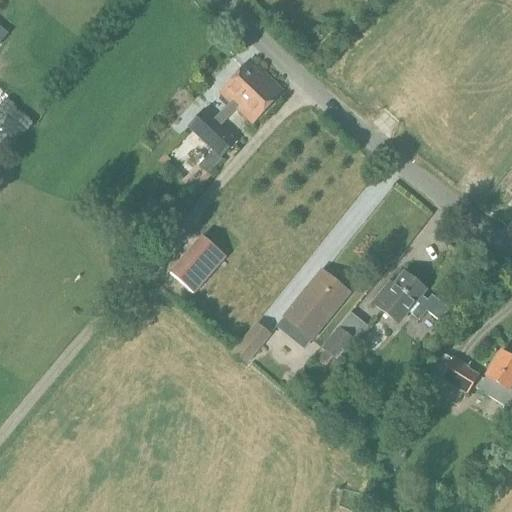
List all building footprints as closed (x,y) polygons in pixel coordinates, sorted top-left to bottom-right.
[(250,123),(280,92),(249,62),(219,94),(250,123)] [(218,155),(233,138),(202,110),(187,127),(218,155)] [(0,125),(0,136),(4,140),(9,133),(0,125)] [(184,141),(173,150),(183,162),(194,154),(184,141)] [(212,150),(197,166),(206,174),(221,158),(212,150)] [(191,294),(224,257),(202,237),(169,274),(191,294)] [(311,341),(349,295),(320,272),(282,318),(311,341)] [(424,291),(404,274),(393,286),(389,284),(372,304),(396,325),(408,311),(418,320),(425,311),(438,321),(447,309),(431,296),(427,301),(420,295),(424,291)] [(245,364),(270,333),(257,322),(232,353),(245,364)] [(340,363),(356,343),(358,340),(339,325),(312,358),(324,367),(332,357),(340,363)] [(507,392),(511,383),(511,361),(499,353),(485,377),(476,391),(486,397),(495,384),(507,392)] [(466,394),(477,378),(451,361),(440,377),(466,394)] [(400,431),(387,453),(402,461),(414,438),(400,431)]
